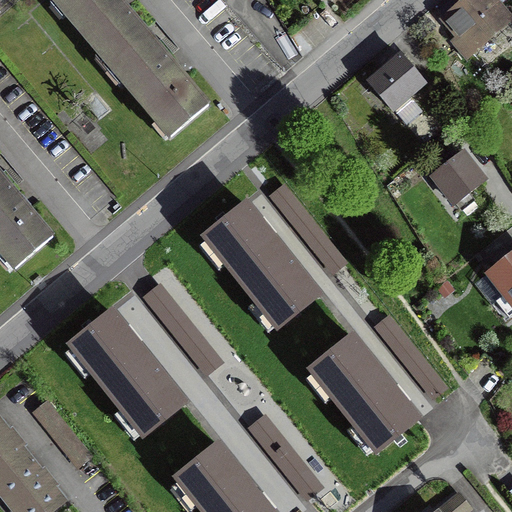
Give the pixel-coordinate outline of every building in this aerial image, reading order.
[(54,0),(113,69),(150,37),(138,23),(136,24),(115,0),(54,0)] [(493,0),(468,0),(446,20),(460,37),(465,34),(476,47),(510,19),(493,0)] [(163,52),(150,37),(113,69),(171,138),(209,106),(195,90),(194,92),(161,54),(163,52)] [(401,57),(370,83),(392,109),(423,84),(401,57)] [(463,153),(433,176),(454,205),(485,182),(463,153)] [(0,175),(0,251),(15,270),(53,238),(40,223),(38,224),(5,186),(7,184),(0,175)] [(347,262),(285,185),(272,196),(334,273),(347,262)] [(203,235),(277,326),(320,292),(246,200),(203,235)] [(511,254),(489,273),(511,302),(511,254)] [(222,363),(160,286),(146,297),(209,374),(222,363)] [(187,401),(114,309),(70,344),(143,435),(187,401)] [(447,387),(390,317),(377,327),(434,398),(447,387)] [(420,416),(354,333),(311,368),(377,451),(420,416)] [(57,440),(69,430),(47,403),(35,413),(57,440)] [(321,487),(265,417),(252,428),(308,497),(321,487)] [(0,482),(2,484),(31,461),(0,422),(0,482)] [(69,430),(57,440),(79,467),(91,458),(69,430)] [(205,511),(276,511),(219,441),(176,476),(205,511)] [(17,511),(48,511),(63,501),(31,461),(2,484),(21,508),(17,511)] [(466,511),(471,509),(459,495),(438,511),(466,511)]
